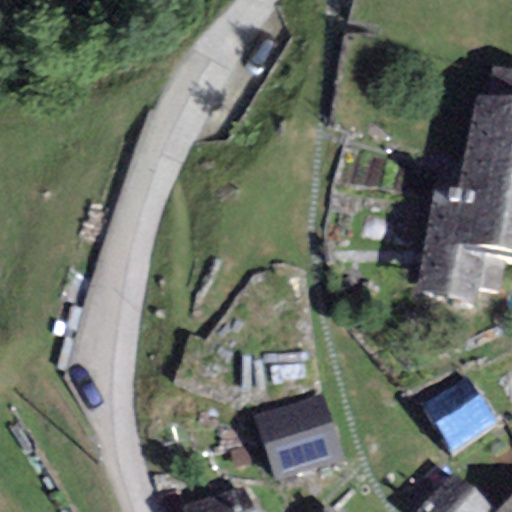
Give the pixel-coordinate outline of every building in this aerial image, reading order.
[(487,110),(477,108),(459,207),(485,269),(511,273),(511,79),(494,76),(487,110)] [(485,269),(459,207),(433,201),(413,302),(473,315),(485,269)] [(465,383),(420,411),(449,457),(494,429),(465,383)] [(320,400),(256,422),(278,488),(343,466),(320,400)] [(489,511),(452,481),(425,511),(489,511)] [(252,511),(246,491),(183,511),(252,511)]
